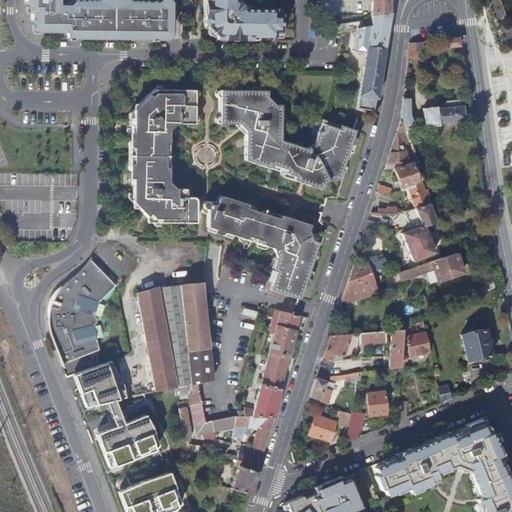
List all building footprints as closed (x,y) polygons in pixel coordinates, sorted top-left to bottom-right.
[(120,3),(102,3),(99,3),(95,0),(72,0),(69,3),(64,3),(62,1),(60,0),(27,0),(28,5),(30,6),(30,11),(34,11),(34,23),(38,23),(40,27),(40,30),(69,30),(69,34),(75,34),(74,36),(152,37),(152,32),(157,32),(157,37),(168,38),(173,34),(172,0),(132,0),(129,3),(120,3)] [(203,0),(203,23),(205,26),(210,26),(216,32),(216,37),(219,39),(248,39),(250,36),(273,37),(274,32),(280,32),(280,14),(274,14),(274,8),(240,8),(238,9),(233,4),(234,2),(234,0),(203,0)] [(388,13),(388,0),(371,0),(371,7),(371,15),(388,13)] [(390,13),(388,13),(371,15),(371,26),(368,27),(370,28),(367,47),(384,49),(390,13)] [(345,32),(357,29),(361,28),(361,23),(319,31),(319,36),(345,32)] [(377,99),(384,49),(367,47),(370,28),(368,27),(361,28),(357,29),(352,52),(366,53),(356,108),(372,111),(375,98),(377,99)] [(458,37),(441,39),(442,48),(460,46),(458,37)] [(409,43),(407,53),(407,59),(412,59),(419,59),(421,41),(409,43)] [(194,123),(194,90),(153,90),(132,109),(132,140),(131,140),(129,141),(128,142),(128,144),(129,146),(130,147),(132,148),(132,165),(129,165),(128,166),(128,169),(128,171),(130,172),(132,172),(131,203),(150,224),(187,224),(195,224),(195,207),(195,201),(193,199),(186,199),(185,190),(173,190),(167,183),(168,130),(175,123),(194,123)] [(261,90),(221,90),(221,124),(240,124),(246,130),(246,161),(270,168),(272,165),(277,167),(277,171),(283,173),(283,177),(297,181),(305,184),(316,187),(341,174),(350,145),(352,145),(355,144),(356,143),(356,141),(354,139),(352,137),(354,129),(322,119),(313,144),(306,148),(302,147),(302,144),(301,143),(298,142),(296,142),(295,145),(279,140),(279,110),(261,90)] [(400,115),(401,117),(409,141),(417,141),(409,116),(408,100),(402,99),(400,115)] [(438,123),(464,120),(462,106),(460,107),(459,101),(456,100),(445,101),(444,104),(444,109),(436,110),(436,107),(422,109),(424,127),(438,125),(438,123)] [(397,130),(385,165),(392,165),(393,168),(416,161),(414,153),(405,156),(402,148),(408,146),(400,121),(397,130)] [(416,161),(393,168),(400,191),(406,189),(405,185),(420,180),(418,174),(414,174),(413,169),(419,168),(416,161)] [(421,184),(420,180),(405,185),(406,189),(413,208),(428,204),(421,184)] [(379,185),(376,192),(384,195),(389,193),(389,188),(379,185)] [(248,205),(217,196),(214,205),(208,205),(206,203),(203,203),(202,204),(201,207),(201,212),(202,214),(203,215),(206,215),(206,227),(213,230),(212,234),(218,236),(221,235),(222,235),(222,234),(238,239),(239,241),(240,243),(241,244),(244,244),(245,243),(247,241),(259,245),(260,248),(261,250),(263,251),(265,251),(266,250),(267,248),(272,250),(273,252),(276,251),(278,255),(276,257),(272,269),(272,270),(274,272),(275,272),(269,291),(298,300),(303,285),(305,286),(307,286),(309,286),(310,283),(310,281),(309,280),(307,279),(316,250),(303,223),(278,215),(276,215),(275,216),(274,218),(250,210),(249,207),(248,205)] [(428,204),(413,208),(403,211),(409,227),(410,230),(423,225),(423,226),(434,223),(433,220),(428,204)] [(423,225),(410,230),(401,234),(412,261),(434,252),(423,226),(423,225)] [(456,253),(429,262),(432,270),(437,281),(462,272),(458,260),(464,258),(460,250),(455,252),(456,253)] [(371,273),(386,267),(384,259),(376,261),(374,257),(366,259),(371,273)] [(115,285),(89,259),(87,262),(84,266),(80,270),(77,274),(72,277),(67,281),(63,284),(58,290),(54,295),(52,300),(55,301),(53,304),(52,307),(50,306),(49,310),(48,318),(48,326),(50,334),(54,342),(62,364),(96,350),(90,326),(93,325),(95,323),(96,320),(96,317),(93,315),(91,314),(96,301),(98,302),(115,285)] [(340,302),(339,305),(361,297),(377,292),(371,273),(366,259),(353,264),(340,302)] [(429,262),(398,273),(400,278),(400,281),(432,270),(429,262)] [(398,273),(388,276),(390,282),(400,278),(398,273)] [(481,296),(492,291),(495,290),(492,282),(477,289),(481,296)] [(186,385),(197,383),(211,380),(207,347),(200,284),(156,288),(137,293),(154,391),(186,385)] [(481,296),(479,296),(482,302),(494,299),(492,291),(481,296)] [(242,314),(256,318),(257,311),(244,308),(242,314)] [(299,316),(274,309),(270,332),(272,333),(252,417),(262,417),(272,417),(299,316)] [(388,369),(400,367),(402,330),(400,330),(391,331),(388,369)] [(465,360),(489,355),(484,330),(459,335),(464,354),(465,360)] [(384,331),(359,333),(359,344),(362,344),(384,342),(384,331)] [(429,352),(425,332),(421,333),(417,334),(416,332),(411,333),(411,336),(405,337),(410,356),(429,352)] [(359,333),(350,334),(348,340),(353,340),(353,343),(358,344),(359,344),(359,333)] [(329,335),(321,358),(331,362),(334,354),(343,356),(348,340),(350,334),(329,335)] [(94,434),(108,468),(153,451),(157,445),(150,427),(144,415),(122,423),(113,400),(125,397),(123,386),(110,360),(71,374),(84,407),(105,402),(114,426),(94,434)] [(319,367),(315,379),(322,378),(325,369),(319,367)] [(356,385),(358,372),(347,374),(345,374),(345,380),(346,383),(356,385)] [(356,385),(355,390),(360,391),(364,372),(358,372),(356,385)] [(310,395),(309,397),(318,400),(317,401),(326,403),(331,391),(325,389),(327,382),(315,379),(310,395)] [(197,383),(186,385),(194,425),(205,423),(197,383)] [(441,403),(449,399),(447,386),(437,388),(441,403)] [(366,393),(366,395),(368,416),(368,417),(386,415),(383,391),(366,393)] [(396,422),(405,418),(406,402),(397,401),(396,417),(396,422)] [(178,409),(181,426),(181,427),(189,426),(185,407),(178,409)] [(243,417),(251,417),(253,410),(243,408),(243,411),(243,417)] [(351,414),(338,411),(335,420),(336,422),(349,425),(351,414)] [(345,443),(359,437),(363,414),(351,412),(351,414),(349,425),(345,443)] [(320,417),(314,416),(311,427),(308,435),(328,441),(334,422),(329,421),(330,418),(321,415),(320,417)] [(205,423),(194,425),(196,435),(202,434),(203,438),(215,440),(213,432),(233,428),(240,428),(237,436),(242,437),(244,434),(248,436),(253,428),(258,428),(252,448),(263,451),(274,417),(272,417),(262,417),(252,417),(251,417),(243,417),(237,417),(236,417),(235,417),(205,423)] [(375,476),(380,490),(383,489),(386,495),(411,485),(413,491),(432,483),(430,479),(436,477),(434,473),(453,465),(459,467),(464,469),(470,471),(481,499),(489,495),(491,498),(475,505),(478,511),(511,511),(511,493),(511,494),(508,487),(503,473),(501,474),(494,456),(498,455),(489,433),(481,436),(475,421),(466,425),(467,428),(449,435),(449,434),(399,454),(401,458),(375,468),(378,475),(375,476)] [(183,437),(184,441),(188,441),(190,434),(189,426),(181,427),(182,431),(183,437)] [(186,454),(221,458),(232,459),(236,459),(237,457),(226,455),(227,450),(184,443),(186,454)] [(257,471),(260,461),(237,454),(237,457),(236,459),(232,459),(232,462),(235,463),(234,465),(238,466),(256,472),(257,471)] [(249,495),(256,472),(238,466),(230,489),(246,494),(249,495)] [(221,472),(217,470),(212,483),(225,487),(226,483),(223,481),(221,478),(223,475),(221,472)] [(142,480),(120,490),(117,491),(124,511),(165,511),(171,510),(180,504),(168,472),(142,480)] [(299,496),(283,503),(287,511),(352,511),(359,508),(358,505),(360,504),(351,482),(349,483),(348,480),(340,483),(339,479),(312,491),(314,494),(300,500),(299,496)]
